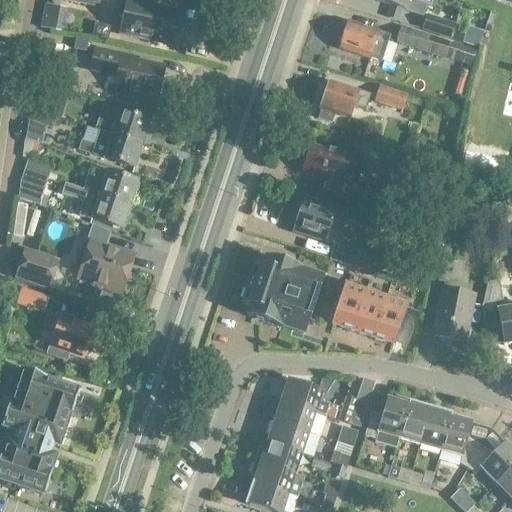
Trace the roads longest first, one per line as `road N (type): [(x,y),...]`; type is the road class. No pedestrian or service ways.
road 1 (primary): [(277,0),(106,511)]
road 2 (primary): [(124,511),(292,0)]
road 3 (residential): [(432,381),(376,368),(257,362),(239,380),(193,511)]
road 4 (residential): [(0,253),(33,0)]
